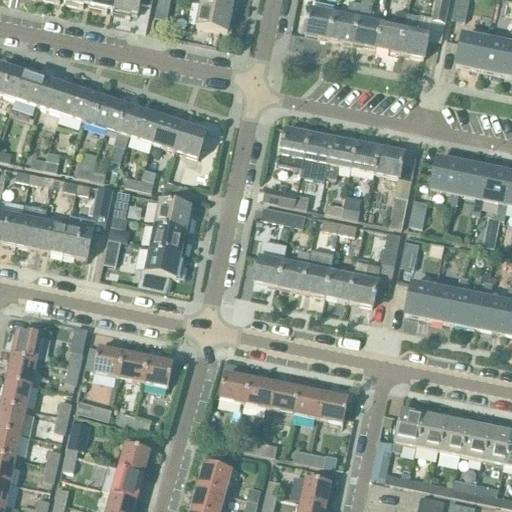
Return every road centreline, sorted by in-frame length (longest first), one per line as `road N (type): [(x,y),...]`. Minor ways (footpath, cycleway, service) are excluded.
road 1 (residential): [(256,96),(236,82),(0,30)]
road 2 (residential): [(511,150),(256,96)]
road 3 (residential): [(209,333),(256,96)]
road 4 (residential): [(209,333),(0,288)]
road 5 (residential): [(160,511),(209,333)]
road 6 (residential): [(379,360),(209,333)]
road 7 (residential): [(348,511),(379,360)]
road 8 (residential): [(511,391),(379,360)]
